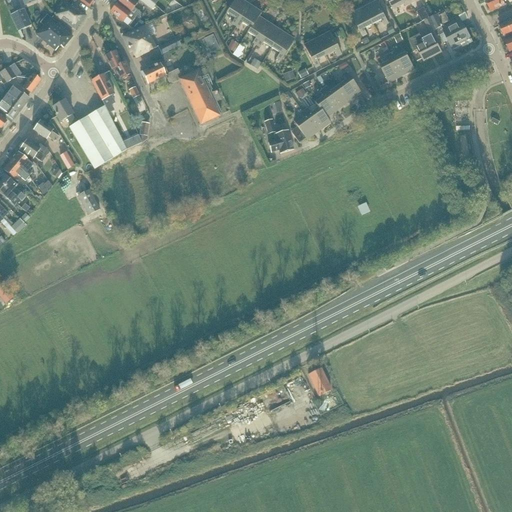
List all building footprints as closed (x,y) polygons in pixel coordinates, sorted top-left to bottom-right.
[(95,0),(78,0),(89,8),(95,0)] [(139,13),(134,9),(137,5),(131,0),(120,0),(118,4),(130,13),(135,18),(139,21),(142,16),(138,13),(139,13)] [(155,6),(146,0),(141,0),(140,2),(151,11),(155,6)] [(235,27),(248,6),(239,0),(234,0),(226,14),(234,20),(231,25),(235,27)] [(387,0),(393,11),(404,5),(406,7),(415,3),(413,0),(387,0)] [(486,0),(485,1),(490,12),(505,6),(503,2),(507,0),(486,0)] [(85,17),(83,15),(71,6),(70,8),(63,2),(53,15),(74,31),(85,17)] [(364,9),(372,25),(381,21),(384,26),(388,24),(377,3),(364,9)] [(135,25),(139,21),(135,18),(130,13),(118,4),(110,13),(122,23),(126,18),(131,22),(127,26),(132,30),(136,26),(135,25)] [(261,14),(260,14),(248,6),(235,27),(238,30),(242,24),(250,29),(250,30),(258,18),(261,14)] [(424,21),(429,19),(424,8),(419,11),(424,21)] [(364,30),(372,25),(364,9),(351,16),(363,37),(367,35),(364,30)] [(18,32),(31,27),(24,10),(11,16),(18,32)] [(444,13),(443,14),(443,12),(438,15),(430,19),(436,31),(443,44),(447,42),(450,49),(452,48),(453,51),(461,47),(462,48),(472,43),(462,23),(460,24),(457,18),(449,22),(444,13)] [(72,38),(50,19),(46,16),(40,24),(43,27),(36,35),(55,52),(60,47),(62,49),(72,38)] [(252,44),(256,47),(269,26),(258,18),(250,30),(250,29),(247,34),(255,39),(252,44)] [(430,34),(436,31),(430,19),(424,22),(428,29),(430,34)] [(511,21),(499,27),(503,37),(511,33),(511,21)] [(271,49),(281,33),(269,26),(256,47),(260,49),(263,44),(271,49)] [(145,27),(122,38),(130,54),(132,53),(135,59),(155,49),(145,27)] [(387,35),(393,32),(391,27),(384,30),(387,35)] [(341,56),(334,43),(341,40),(336,31),(330,34),(329,33),(317,40),(325,57),(334,52),(337,58),(341,56)] [(281,33),(271,49),(279,54),(276,60),(280,62),(294,41),(281,33)] [(400,35),(394,37),(397,43),(403,41),(400,35)] [(441,54),(434,40),(432,35),(422,40),(420,35),(409,40),(415,52),(417,50),(422,60),(432,54),(434,57),(441,54)] [(181,47),(177,39),(158,48),(161,56),(167,54),(181,47)] [(317,61),(325,57),(317,40),(304,47),(315,69),(320,66),(317,61)] [(232,42),(227,49),(234,53),(238,46),(232,42)] [(216,44),(210,47),(212,53),(219,50),(216,44)] [(239,45),(233,56),(238,59),(244,49),(239,45)] [(125,63),(121,64),(115,52),(105,57),(111,71),(115,70),(120,80),(130,75),(125,63)] [(415,71),(406,54),(397,58),(394,53),(390,55),(402,77),(415,71)] [(170,60),(167,54),(161,56),(160,57),(163,63),(170,60)] [(389,84),(402,77),(390,55),(386,57),(389,62),(380,67),(389,84)] [(250,66),(257,71),(260,66),(253,61),(250,66)] [(179,81),(181,80),(177,71),(168,75),(162,63),(142,73),(148,85),(166,77),(169,83),(173,85),(179,81)] [(8,68),(12,73),(17,70),(13,65),(8,68)] [(15,78),(12,73),(8,68),(0,73),(0,74),(6,84),(15,78)] [(179,81),(201,127),(220,118),(219,117),(222,116),(216,103),(220,101),(216,93),(212,95),(210,91),(211,90),(208,85),(207,86),(205,82),(209,80),(203,70),(198,72),(181,80),(179,81)] [(298,74),(301,80),(308,76),(305,70),(298,74)] [(294,79),(291,73),(283,76),(286,82),(294,79)] [(338,87),(349,103),(361,94),(345,74),(342,77),(345,81),(338,87)] [(32,75),(30,78),(26,75),(24,77),(20,77),(19,75),(15,78),(21,86),(23,87),(23,88),(31,94),(41,81),(32,75)] [(114,104),(113,102),(111,97),(114,95),(104,76),(92,82),(104,107),(87,117),(88,118),(76,125),(71,116),(73,115),(65,102),(53,109),(56,115),(60,123),(67,119),(72,127),(69,129),(94,170),(126,151),(108,114),(114,111),(111,106),(114,104)] [(29,100),(27,99),(9,85),(4,92),(24,107),(29,100)] [(349,103),(338,87),(329,93),(326,89),(323,91),(338,111),(348,104),(349,103)] [(132,100),(139,96),(135,88),(128,91),(132,100)] [(299,100),(305,95),(301,90),(295,95),(299,100)] [(319,109),(327,120),(338,111),(323,91),(319,94),(322,99),(315,104),(319,109)] [(0,100),(19,114),(24,107),(4,92),(0,97),(0,100)] [(0,111),(13,121),(19,114),(0,100),(0,106),(2,108),(0,110),(0,111)] [(274,102),(268,103),(271,113),(277,111),(274,102)] [(307,110),(303,113),(318,133),(326,128),(330,124),(327,120),(319,109),(314,112),(311,115),(307,110)] [(297,129),(291,133),(293,137),(294,139),(297,143),(299,145),(305,140),(307,142),(313,137),(315,136),(317,135),(318,133),(303,113),(300,115),(304,120),(302,122),(295,127),(297,129)] [(264,123),(267,135),(275,133),(272,120),(264,123)] [(40,122),(34,131),(47,140),(48,138),(55,143),(58,138),(51,133),(52,131),(40,122)] [(147,137),(149,124),(141,123),(139,136),(147,137)] [(294,152),(290,140),(288,133),(275,137),(276,142),(268,145),(271,154),(279,152),(280,156),(294,152)] [(131,140),(123,143),(127,151),(134,147),(131,140)] [(40,145),(37,149),(26,141),(20,150),(33,159),(34,157),(38,159),(37,160),(42,163),(49,152),(48,151),(40,145)] [(200,148),(191,142),(183,146),(175,141),(162,147),(161,157),(153,161),(151,170),(147,172),(140,167),(122,176),(122,186),(129,192),(129,196),(133,199),(132,208),(140,214),(149,210),(150,204),(166,196),(175,202),(179,200),(185,204),(192,201),(194,202),(205,197),(205,194),(206,194),(208,199),(217,194),(219,199),(233,192),(224,174),(211,180),(211,170),(215,164),(224,160),(224,150),(216,144),(207,149),(200,148)] [(60,157),(67,170),(74,167),(66,153),(60,157)] [(231,175),(254,166),(249,153),(226,163),(231,175)] [(18,154),(11,162),(29,178),(33,173),(30,171),(33,167),(18,154)] [(32,180),(29,178),(11,162),(3,171),(14,180),(18,175),(21,178),(25,182),(28,185),(31,181),(32,181),(32,180)] [(57,179),(61,174),(58,168),(52,175),(57,179)] [(0,176),(0,184),(20,201),(23,203),(26,199),(14,189),(16,186),(2,175),(0,177),(0,176)] [(16,206),(20,202),(20,201),(0,184),(0,195),(5,199),(7,197),(16,206)] [(42,184),(38,187),(43,194),(47,191),(42,184)] [(88,217),(100,210),(89,191),(77,197),(88,217)] [(32,201),(37,206),(43,199),(39,196),(38,198),(35,196),(34,197),(31,194),(28,196),(32,201)] [(351,206),(355,215),(364,212),(360,202),(351,206)] [(169,212),(164,214),(163,220),(168,223),(173,220),(173,215),(169,212)] [(19,220),(23,225),(29,218),(25,214),(19,220)] [(25,227),(23,225),(19,220),(11,228),(17,234),(25,227)] [(0,297),(5,305),(13,299),(3,286),(0,288),(0,297)] [(331,391),(327,384),(320,370),(308,376),(318,397),(331,391)]
